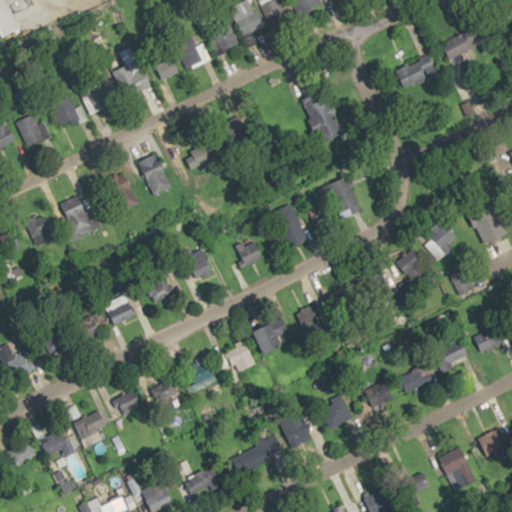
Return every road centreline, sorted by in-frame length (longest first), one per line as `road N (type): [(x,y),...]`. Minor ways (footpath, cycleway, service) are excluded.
road 1 (residential): [(0,410),(377,225),(396,207),(399,187),(372,112)]
road 2 (residential): [(0,188),(415,0)]
road 3 (residential): [(221,511),(511,371)]
road 4 (residential): [(372,112),(511,47)]
